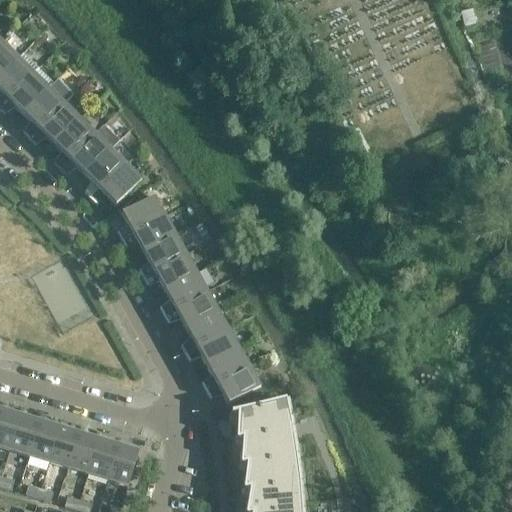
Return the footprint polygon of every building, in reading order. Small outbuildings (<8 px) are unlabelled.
[(473,11),(461,13),(462,22),(464,29),(465,29),(476,27),(473,11)] [(3,45),(0,47),(0,78),(18,60),(3,45)] [(18,60),(0,78),(0,94),(2,97),(0,98),(0,108),(7,102),(33,75),(18,60)] [(33,75),(7,102),(0,108),(0,111),(5,117),(6,116),(12,107),(23,117),(49,90),(33,75)] [(49,90),(23,117),(33,127),(24,133),(23,134),(29,141),(38,132),(64,106),(49,90)] [(66,94),(59,101),(64,106),(71,99),(66,94)] [(64,106),(38,132),(29,141),(36,147),(37,146),(43,137),(53,147),(79,121),(64,106)] [(79,121),(53,147),(64,157),(54,164),(53,165),(60,171),(69,162),(95,136),(79,121)] [(95,136),(69,162),(60,171),(66,178),(67,177),(74,167),(84,178),(110,151),(95,136)] [(110,151),(84,178),(94,188),(85,194),(84,195),(91,202),(99,193),(125,166),(110,151)] [(125,166),(99,193),(91,202),(97,208),(98,207),(104,198),(115,209),(142,182),(125,166)] [(154,199),(121,217),(129,231),(118,234),(117,235),(121,243),(132,237),(165,219),(154,199)] [(165,219),(132,237),(121,243),(126,251),(127,250),(136,243),(143,256),(175,238),(165,219)] [(175,238),(143,256),(150,268),(139,272),(138,273),(143,281),(153,275),(186,256),(175,238)] [(186,256),(153,275),(143,281),(147,289),(148,288),(157,281),(164,293),(197,275),(186,256)] [(197,275),(164,293),(171,306),(160,310),(159,310),(164,318),(175,312),(207,294),(197,275)] [(207,294),(175,312),(164,318),(168,326),(169,326),(178,318),(185,331),(218,313),(207,294)] [(218,313),(185,331),(192,344),(181,347),(180,348),(185,356),(196,350),(228,332),(218,313)] [(228,332),(196,350),(185,356),(189,364),(190,363),(199,356),(206,369),(239,351),(228,332)] [(239,351),(206,369),(213,382),(201,386),(206,394),(217,388),(249,369),(239,351)] [(249,369),(217,388),(206,394),(210,402),(212,401),(220,394),(228,407),(260,389),(249,369)] [(232,416),(231,416),(231,417),(229,419),(228,422),(228,425),(230,427),(233,428),(236,428),(236,442),(235,442),(234,443),(233,445),(233,447),(233,448),(234,451),(236,453),(239,453),(241,452),(240,467),(238,468),(237,470),(237,472),(237,475),(239,477),(241,478),(243,478),(245,478),(243,492),(242,493),(240,494),(240,495),(239,497),(240,499),(240,501),(242,502),(243,503),(245,503),(246,503),(248,503),(246,511),(297,511),(296,487),(292,460),(288,433),(282,405),(232,416)] [(0,411),(0,449),(9,452),(20,417),(0,411)] [(20,417),(9,452),(29,458),(40,423),(20,417)] [(40,423),(29,458),(49,464),(60,429),(40,423)] [(60,429),(49,464),(68,470),(79,435),(60,429)] [(79,435),(68,470),(88,476),(99,441),(79,435)] [(99,441),(88,476),(108,482),(119,447),(99,441)] [(119,447),(108,482),(128,489),(139,453),(119,447)] [(2,479),(0,484),(0,489),(11,492),(14,483),(2,479)] [(28,487),(25,497),(38,501),(41,491),(28,487)] [(41,491),(38,501),(50,504),(53,495),(41,491)] [(67,499),(64,509),(74,511),(76,511),(80,503),(67,499)] [(80,503),(76,511),(90,511),(92,507),(80,503)]
